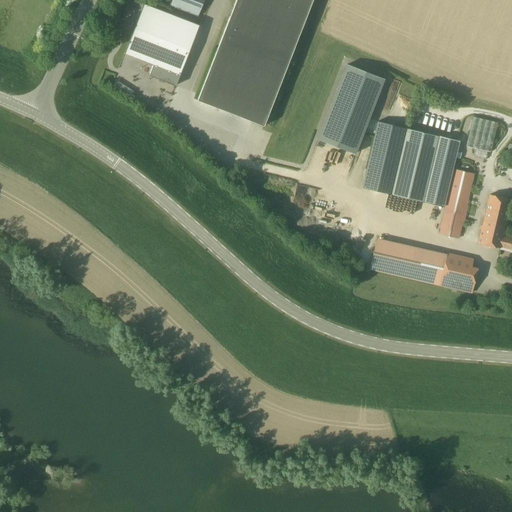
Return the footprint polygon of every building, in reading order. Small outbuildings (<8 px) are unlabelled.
[(198,16),(204,0),(172,0),(170,6),(198,16)] [(264,126),(312,0),(236,0),(197,100),(264,126)] [(175,86),(199,25),(143,4),(143,5),(132,32),(124,53),(153,64),(149,75),(175,86)] [(384,80),(347,66),(318,140),(337,147),(356,154),(384,80)] [(497,123),(473,117),(466,146),(490,152),(497,123)] [(444,206),(459,141),(438,136),(407,128),(392,194),(423,202),(444,206)] [(456,161),(455,169),(469,170),(470,163),(456,161)] [(459,240),(474,174),(454,169),(438,235),(459,240)] [(504,236),(503,236),(511,199),(490,194),(478,244),(500,249),(501,247),(504,236)] [(511,238),(504,236),(501,247),(511,249),(511,238)] [(446,255),(417,248),(375,238),(369,270),(472,292),(477,268),(471,266),(472,260),(446,253),(446,255)]
